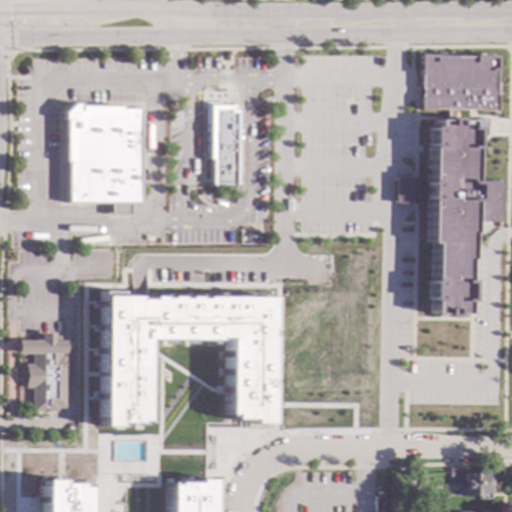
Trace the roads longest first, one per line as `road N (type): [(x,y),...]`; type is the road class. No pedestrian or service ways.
road 1 (residential): [(511,449),(276,454)]
road 2 (primary): [(0,41),(148,39),(177,25)]
